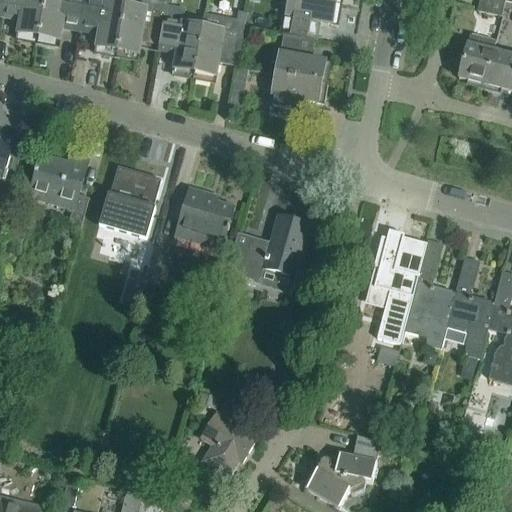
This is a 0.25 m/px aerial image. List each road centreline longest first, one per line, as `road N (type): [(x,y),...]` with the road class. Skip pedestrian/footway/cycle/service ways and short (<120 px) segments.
road 1 (residential): [(361,183),(0,80)]
road 2 (residential): [(361,183),(392,0)]
road 3 (residential): [(511,223),(361,183)]
